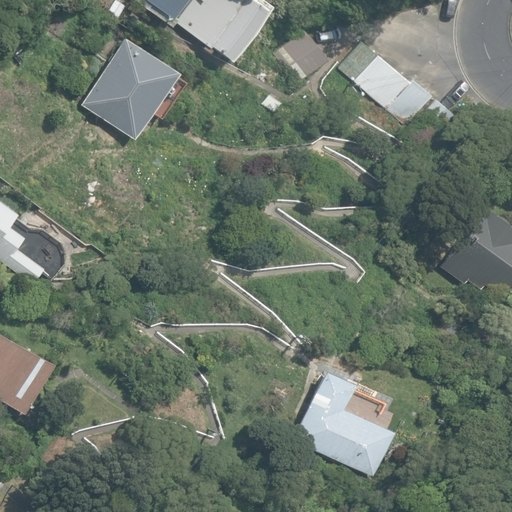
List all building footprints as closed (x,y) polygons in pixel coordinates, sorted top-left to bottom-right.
[(3,0),(0,5),(0,24),(5,27),(16,8),(3,0)] [(114,16),(122,4),(116,0),(111,0),(105,10),(114,16)] [(145,0),(166,15),(177,0),(145,0)] [(211,46),(225,56),(262,7),(253,0),(183,0),(170,19),(202,43),(199,46),(207,51),(211,46)] [(44,24),(57,32),(64,19),(52,11),(44,24)] [(272,52),(296,83),(327,59),(303,29),(272,52)] [(77,103),(130,137),(174,69),(122,36),(77,103)] [(334,63),(350,77),(373,50),(357,36),(334,63)] [(368,92),(391,66),(373,50),(350,77),(368,92)] [(406,78),(391,66),(368,92),(383,105),(406,78)] [(383,105),(403,122),(428,92),(408,76),(406,78),(383,105)] [(258,104),(275,115),(283,103),(266,92),(258,104)] [(407,128),(426,144),(451,113),(433,98),(407,128)] [(0,261),(28,283),(37,271),(48,280),(70,252),(38,227),(25,225),(11,214),(13,211),(0,201),(0,261)] [(482,284),(507,303),(511,296),(511,217),(507,224),(481,205),(438,265),(463,283),(466,279),(479,288),(482,284)] [(0,397),(22,410),(23,411),(52,361),(0,331),(0,397)] [(373,474),(374,474),(393,429),(342,407),(353,381),(321,367),(290,438),(373,474)]
